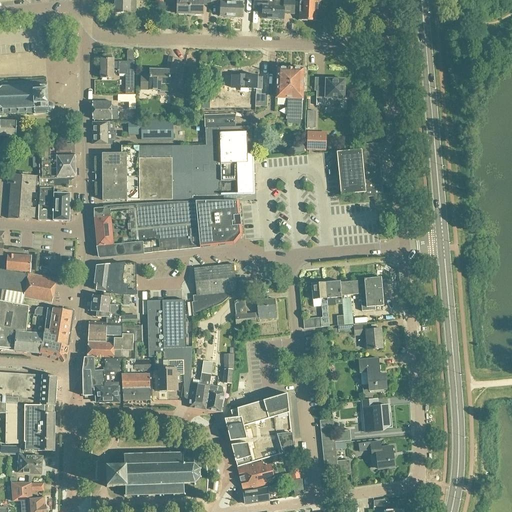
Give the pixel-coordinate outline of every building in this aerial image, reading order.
[(135,0),(115,0),(115,13),(130,13),(135,13),(136,11),(137,1),(135,0)] [(177,0),(173,0),(171,3),(171,11),(173,13),(177,13),(177,14),(190,14),(190,0),(177,0)] [(190,0),(190,14),(203,15),(203,5),(203,0),(190,0)] [(221,1),(220,17),(226,17),(227,19),(231,19),(231,0),(220,0),(221,1)] [(231,0),(231,19),(234,19),(235,18),(241,18),(242,3),(244,3),(244,0),(231,0)] [(254,0),(254,9),(262,10),(262,19),(265,19),(266,20),(270,20),(271,19),(273,19),(273,0),(254,0)] [(273,0),(273,19),(275,19),(275,20),(280,20),(280,19),(283,19),(284,13),(294,13),(294,0),(273,0)] [(300,0),(299,20),(316,21),(317,0),(300,0)] [(103,54),(101,58),(101,78),(112,78),(112,70),(118,70),(118,74),(125,74),(125,87),(125,93),(134,93),(134,61),(118,61),(118,62),(113,62),(113,58),(111,54),(103,54)] [(150,70),(150,76),(141,76),(141,90),(150,90),(159,90),(159,93),(172,93),(172,84),(169,84),(169,74),(173,75),(174,72),(179,73),(182,61),(169,58),(167,71),(150,70)] [(277,68),(276,98),(292,98),(292,105),(287,105),(286,113),(286,119),(301,119),(303,69),(277,68)] [(240,87),(240,86),(248,86),(248,87),(248,89),(255,90),(255,107),(267,107),(267,95),(261,95),(262,79),(257,79),(257,76),(239,76),(239,77),(231,76),(231,89),(240,89),(240,87)] [(335,97),(343,98),(344,80),(326,79),(326,91),(317,91),(316,106),(335,106),(335,97)] [(52,103),(49,102),(48,102),(46,81),(0,82),(0,113),(21,113),(26,113),(26,114),(27,114),(27,113),(34,113),(34,114),(48,113),(48,112),(50,112),(53,111),(54,109),(55,107),(54,104),(52,103)] [(92,102),(92,119),(112,119),(112,102),(92,102)] [(235,116),(204,117),(205,128),(236,127),(235,116)] [(0,136),(8,137),(8,138),(15,139),(15,137),(16,137),(17,121),(0,120),(0,136)] [(142,134),(141,121),(128,121),(129,134),(142,134)] [(172,121),(141,121),(142,134),(142,140),(173,140),(172,121)] [(116,141),(116,130),(109,130),(109,123),(92,123),(93,145),(112,144),(112,141),(116,141)] [(102,153),(102,200),(172,200),(192,199),(192,196),(254,194),(252,126),(236,127),(205,128),(205,146),(122,146),(122,153),(102,153)] [(306,134),(306,149),(325,150),(325,134),(306,134)] [(377,143),(368,144),(359,145),(360,150),(336,152),(340,195),(363,193),(364,197),(383,196),(379,157),(378,157),(377,143)] [(39,147),(39,157),(33,157),(33,167),(39,167),(39,176),(39,187),(54,187),(68,187),(72,187),(72,178),(76,178),(76,169),(77,168),(77,164),(76,164),(76,154),(66,155),(65,154),(61,154),(61,155),(59,155),(59,154),(51,154),(50,147),(39,147)] [(39,187),(39,176),(28,175),(28,173),(20,172),(20,175),(9,174),(8,184),(11,185),(8,219),(30,220),(30,218),(34,218),(35,208),(31,208),(32,193),(35,193),(35,190),(39,190),(39,187)] [(39,190),(39,202),(38,220),(70,222),(71,193),(68,192),(68,187),(54,187),(39,187),(39,190)] [(170,202),(127,204),(103,206),(103,208),(95,208),(93,210),(94,217),(98,256),(100,257),(151,253),(151,252),(200,248),(228,245),(236,234),(241,234),(238,201),(206,201),(170,202)] [(262,254),(265,249),(239,238),(237,244),(262,254)] [(7,254),(6,271),(30,272),(31,256),(7,254)] [(136,294),(136,291),(136,263),(135,262),(97,266),(95,281),(94,290),(96,290),(111,292),(111,293),(123,294),(136,294)] [(193,269),(196,296),(193,296),(193,302),(191,302),(193,317),(221,304),(228,297),(228,292),(236,291),(233,264),(193,269)] [(28,275),(0,270),(0,289),(25,294),(24,297),(52,302),(57,280),(28,275)] [(340,282),(341,296),(360,294),(362,311),(376,310),(375,307),(383,306),(381,277),(364,279),(364,280),(340,282)] [(341,296),(340,282),(340,281),(325,282),(327,299),(335,298),(335,305),(342,304),(341,296)] [(327,299),(325,282),(311,284),(312,300),(321,299),(322,317),(314,317),(315,327),(329,326),(327,299)] [(101,292),(101,296),(92,295),(90,311),(94,311),(93,317),(106,317),(109,318),(110,305),(122,305),(129,305),(130,295),(123,294),(111,293),(101,292)] [(234,301),(236,315),(235,315),(236,325),(259,322),(259,320),(276,318),(274,299),(257,301),(258,313),(246,314),(244,297),(234,301)] [(5,302),(0,300),(0,349),(9,350),(15,351),(30,352),(31,333),(32,333),(32,330),(27,329),(29,308),(13,305),(5,303),(5,302)] [(180,375),(191,375),(192,347),(186,347),(185,338),(187,338),(187,334),(185,334),(185,323),(187,323),(187,319),(185,319),(184,300),(146,301),(148,357),(153,357),(154,371),(154,379),(156,378),(156,391),(159,391),(160,392),(165,392),(166,391),(177,390),(176,383),(180,383),(180,375)] [(106,317),(107,323),(89,322),(88,343),(105,344),(106,338),(122,339),(121,325),(137,324),(137,315),(121,315),(122,305),(110,305),(109,318),(106,317)] [(47,316),(47,309),(38,307),(38,309),(37,308),(37,310),(35,310),(35,315),(47,316)] [(40,354),(40,353),(40,357),(58,361),(63,362),(66,360),(67,356),(66,355),(68,347),(68,346),(66,345),(72,311),(53,308),(53,309),(47,309),(47,316),(45,335),(44,344),(42,343),(40,354)] [(105,344),(88,343),(87,357),(93,358),(105,358),(120,359),(135,360),(135,359),(140,359),(140,343),(141,343),(141,334),(141,326),(138,326),(138,324),(137,324),(121,325),(122,339),(106,338),(105,344)] [(337,326),(338,328),(331,329),(331,333),(338,332),(354,331),(354,335),(366,334),(367,350),(383,348),(381,329),(366,330),(365,324),(337,326)] [(45,335),(32,333),(31,333),(30,352),(40,353),(40,354),(42,343),(44,344),(45,335)] [(231,384),(232,369),(234,370),(234,354),(223,354),(223,365),(224,365),(224,369),(223,383),(231,384)] [(105,358),(93,358),(84,358),(83,368),(90,368),(93,386),(94,386),(94,387),(104,386),(102,367),(105,367),(105,358)] [(120,359),(105,358),(105,367),(102,367),(104,386),(94,387),(95,396),(96,395),(96,402),(118,402),(118,383),(119,383),(119,372),(120,372),(120,359)] [(135,360),(120,359),(120,372),(127,372),(127,364),(134,364),(135,364),(135,361),(135,360)] [(375,390),(386,389),(384,374),(379,375),(377,359),(358,360),(359,372),(360,372),(361,385),(362,385),(363,397),(375,396),(375,390)] [(134,371),(134,375),(121,375),(123,399),(123,401),(125,401),(137,401),(150,400),(149,375),(148,375),(148,371),(150,371),(150,361),(135,361),(135,364),(134,364),(134,371)] [(193,383),(192,388),(189,407),(206,410),(206,409),(210,386),(211,375),(213,363),(203,361),(202,373),(200,384),(193,383)] [(90,368),(83,368),(82,370),(83,396),(95,396),(94,387),(94,386),(93,386),(90,368)] [(0,372),(0,402),(36,405),(53,406),(55,406),(56,392),(57,377),(38,375),(7,373),(0,372)] [(217,387),(210,386),(206,409),(213,411),(216,392),(217,387)] [(223,388),(217,387),(216,392),(213,411),(221,412),(224,393),(223,393),(223,388)] [(232,418),(224,419),(235,461),(236,461),(237,467),(292,450),(288,413),(289,412),(287,393),(230,410),(232,418)] [(185,403),(183,394),(170,398),(173,406),(185,403)] [(376,399),(363,401),(366,432),(381,431),(380,426),(389,425),(387,405),(377,406),(376,399)] [(70,400),(61,400),(61,412),(70,412),(70,400)] [(36,405),(0,402),(0,413),(5,413),(5,443),(24,443),(24,450),(54,451),(54,413),(53,413),(53,406),(36,405)] [(332,426),(332,419),(319,421),(320,428),(332,426)] [(371,442),(358,443),(359,452),(371,450),(371,456),(376,456),(377,469),(393,466),(391,453),(392,453),(391,446),(380,447),(379,442),(371,443),(371,442)] [(0,446),(0,453),(19,455),(17,473),(41,475),(43,457),(23,455),(23,453),(20,452),(20,447),(1,446),(0,446)] [(157,454),(148,455),(148,452),(146,452),(146,455),(144,455),(137,455),(137,453),(135,453),(135,455),(125,455),(123,453),(121,454),(123,456),(124,465),(105,466),(106,487),(125,487),(125,494),(123,496),(125,497),(127,495),(136,495),(137,497),(139,497),(138,495),(148,495),(148,497),(150,497),(150,495),(154,495),(159,494),(159,497),(161,497),(161,494),(162,494),(162,496),(164,496),(164,494),(173,494),(173,496),(174,496),(174,494),(184,494),(185,495),(185,494),(184,493),(184,483),(193,484),(194,485),(196,484),(195,482),(199,479),(201,479),(202,477),(200,477),(200,471),(201,470),(201,468),(199,469),(194,465),(195,463),(193,462),(193,451),(184,452),(183,451),(182,454),(171,454),(171,451),(168,452),(168,454),(159,454),(159,452),(157,452),(157,454)] [(286,454),(290,469),(298,467),(294,453),(286,454)] [(238,468),(237,468),(239,474),(242,474),(245,483),(241,484),(243,491),(245,491),(268,485),(267,478),(273,477),(270,466),(264,468),(262,462),(262,461),(239,467),(238,468)] [(336,465),(324,466),(325,476),(337,474),(336,465)] [(18,483),(11,483),(13,501),(21,501),(22,511),(48,511),(48,508),(46,506),(46,505),(45,505),(44,498),(29,499),(29,491),(34,491),(34,483),(26,483),(18,483)] [(259,490),(243,492),(245,504),(269,501),(269,500),(268,492),(272,491),(271,486),(258,489),(259,490)]
